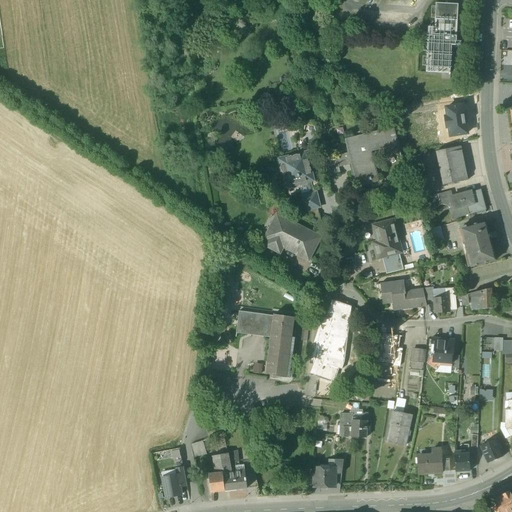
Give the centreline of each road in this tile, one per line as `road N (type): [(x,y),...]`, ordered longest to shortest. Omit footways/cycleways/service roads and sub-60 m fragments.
road 1 (residential): [(511,323),(384,319),(345,287),(310,293),(217,227)]
road 2 (residential): [(511,227),(488,148),(492,0)]
road 3 (secondary): [(243,511),(384,505)]
